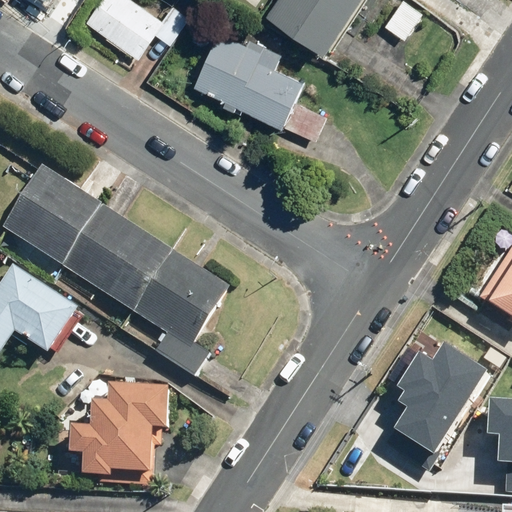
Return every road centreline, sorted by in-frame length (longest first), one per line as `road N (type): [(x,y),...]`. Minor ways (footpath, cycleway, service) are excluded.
road 1 (residential): [(374,286),(0,42)]
road 2 (residential): [(229,511),(374,286)]
road 3 (residential): [(374,286),(511,72)]
